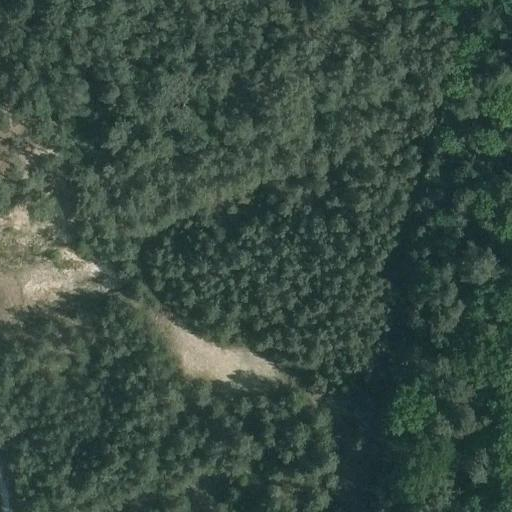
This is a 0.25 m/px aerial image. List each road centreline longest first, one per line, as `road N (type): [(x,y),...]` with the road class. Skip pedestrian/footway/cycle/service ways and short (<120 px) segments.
road 1 (track): [(357,511),(425,127)]
road 2 (track): [(306,511),(298,499),(266,487),(134,511)]
